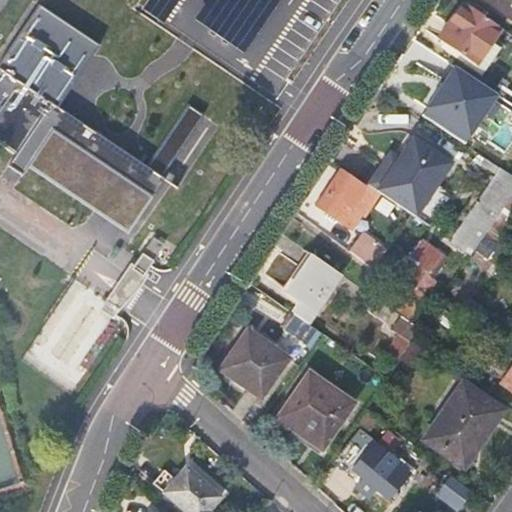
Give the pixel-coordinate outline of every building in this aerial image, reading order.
[(146,0),(141,8),(165,24),(181,0),(146,0)] [(207,0),(195,19),(245,54),(281,0),(207,0)] [(304,0),(298,21),(325,29),(333,5),(316,0),(304,0)] [(511,0),(483,0),(510,18),(511,14),(511,0)] [(462,2),(437,38),(451,48),(448,52),(479,75),(498,49),(489,41),(499,28),(462,2)] [(55,110),(99,44),(39,4),(0,62),(0,148),(11,155),(3,166),(24,180),(30,172),(131,240),(170,181),(177,186),(216,129),(190,112),(149,172),(55,110)] [(422,60),(442,73),(450,63),(429,49),(422,60)] [(440,100),(430,113),(443,123),(456,104),(466,111),(479,93),(456,77),(449,87),(438,79),(429,92),(440,100)] [(381,163),(366,184),(380,193),(401,208),(412,216),(413,217),(427,226),(447,198),(433,189),(451,163),(412,136),(389,169),(381,163)] [(325,191),(315,205),(348,228),(359,212),(363,206),(369,209),(380,193),(366,184),(364,182),(363,182),(361,184),(339,169),(330,182),(325,179),(320,187),(325,191)] [(511,175),(501,169),(451,243),(470,256),(486,233),(504,207),(511,195),(511,175)] [(511,212),(504,207),(486,233),(495,240),(511,214),(511,212)] [(383,251),(358,235),(348,250),(371,266),(383,251)] [(391,283),(406,294),(397,307),(412,317),(439,280),(433,276),(449,255),(424,237),(391,283)] [(143,276),(163,245),(153,238),(132,269),(143,276)] [(313,255),(287,293),(299,301),(291,312),(292,313),(307,323),(341,275),(313,255)] [(458,281),(447,297),(463,308),(493,264),(482,257),(463,284),(458,281)] [(281,329),(310,348),(321,333),(307,323),(292,313),(281,329)] [(394,332),(400,336),(389,352),(399,360),(415,337),(420,330),(403,318),(394,332)] [(247,331),(220,369),(259,398),(286,359),(247,331)] [(511,365),(500,382),(511,390),(511,365)] [(308,373),(277,418),(321,448),(352,404),(308,373)] [(464,386),(426,440),(463,465),(474,448),(472,446),(497,409),(464,386)] [(367,411),(357,422),(369,430),(378,419),(367,411)] [(353,427),(334,455),(388,499),(409,473),(353,427)] [(191,511),(203,511),(219,495),(188,465),(166,487),(191,511)] [(461,511),(475,489),(450,474),(436,496),(461,511)]
